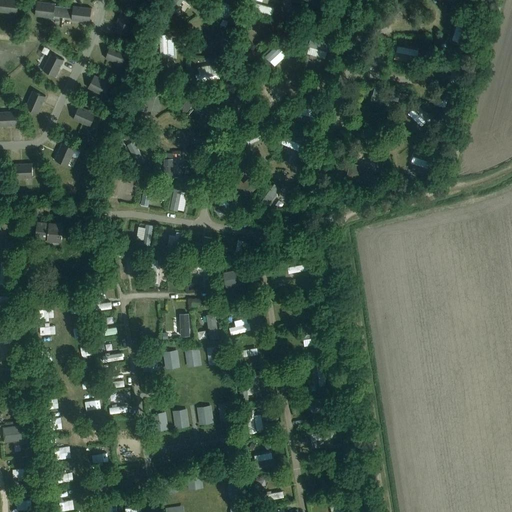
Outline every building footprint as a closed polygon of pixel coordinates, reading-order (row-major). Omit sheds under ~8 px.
[(0,0),(0,11),(17,13),(18,0),(0,0)] [(238,10),(241,3),(234,0),(230,0),(228,4),(238,10)] [(37,2),(35,16),(53,17),(53,16),(62,16),(64,6),(54,5),(55,3),(37,2)] [(91,8),(73,6),(73,7),(64,6),(62,16),(72,17),(72,20),(90,22),(91,8)] [(133,17),(119,14),(115,31),(128,35),(133,17)] [(174,52),(174,31),(166,31),(166,53),(174,52)] [(272,50),(277,55),(291,43),(286,38),(272,50)] [(127,51),(110,45),(105,58),(122,64),(127,51)] [(63,60),(51,54),(43,70),(55,76),(63,60)] [(224,67),(202,68),(203,76),(225,75),(224,67)] [(111,83),(94,75),(88,87),(104,96),(111,83)] [(32,91),(25,107),(38,113),(45,96),(32,91)] [(95,113),(79,106),(73,119),(90,126),(95,113)] [(17,111),(0,111),(0,124),(0,126),(18,125),(17,111)] [(217,123),(220,117),(214,115),(211,120),(217,123)] [(75,148),(62,143),(55,159),(68,165),(75,148)] [(379,177),(379,162),(360,162),(360,177),(379,177)] [(14,164),(14,178),(33,177),(32,163),(14,164)] [(118,192),(125,194),(128,172),(122,171),(118,192)] [(37,221),(36,231),(35,240),(61,242),(63,224),(37,221)] [(132,255),(125,255),(126,267),(141,267),(141,260),(132,260),(132,255)] [(307,269),(306,264),(287,267),(289,273),(307,269)] [(203,305),(205,296),(196,294),(194,303),(203,305)] [(47,310),(60,310),(61,302),(48,301),(47,310)] [(221,309),(212,310),(216,334),(224,333),(221,309)] [(46,330),(56,331),(57,322),(47,321),(46,330)] [(210,325),(203,327),(204,334),(212,332),(210,325)] [(1,335),(3,343),(15,341),(13,332),(1,335)] [(96,344),(89,343),(87,354),(94,355),(96,344)] [(4,369),(17,368),(17,355),(4,356),(4,369)] [(322,360),(325,383),(332,382),(329,359),(322,360)] [(88,374),(89,384),(97,383),(96,373),(88,374)] [(94,406),(107,403),(106,397),(93,399),(94,406)] [(27,435),(27,421),(9,421),(9,435),(27,435)] [(15,465),(16,471),(32,469),(31,462),(15,465)] [(65,479),(81,475),(79,470),(64,474),(65,479)] [(109,501),(110,509),(121,507),(119,494),(113,495),(114,500),(109,501)] [(137,508),(147,507),(146,498),(136,499),(137,508)]
